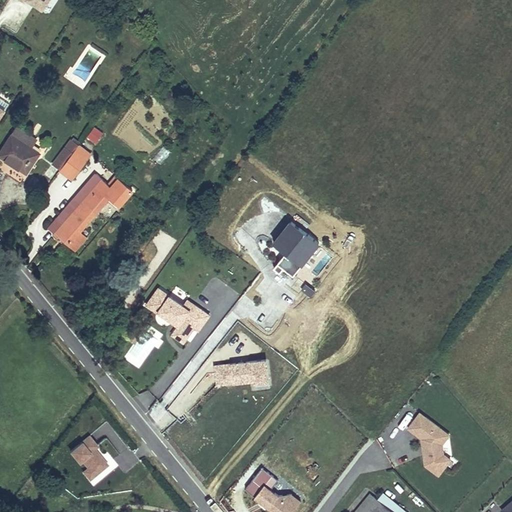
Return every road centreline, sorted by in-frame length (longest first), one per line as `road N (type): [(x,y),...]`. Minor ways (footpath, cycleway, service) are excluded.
road 1 (residential): [(202,511),(0,255)]
road 2 (unknown): [(137,430),(264,280)]
